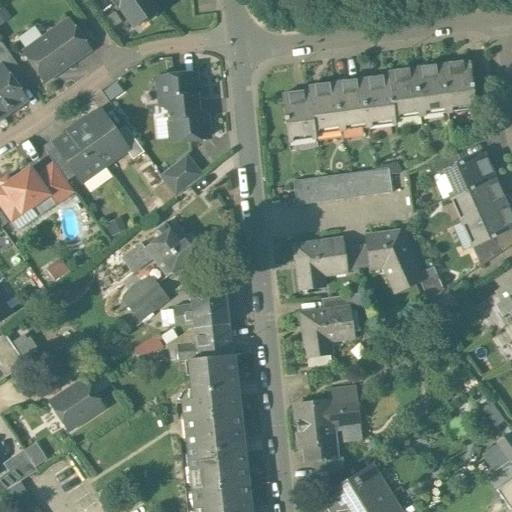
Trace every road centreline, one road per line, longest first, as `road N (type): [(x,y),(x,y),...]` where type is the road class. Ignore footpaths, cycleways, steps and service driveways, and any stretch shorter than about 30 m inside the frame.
road 1 (unclassified): [(241,48),(289,511)]
road 2 (residential): [(241,48),(163,50),(121,64),(0,144)]
road 3 (residential): [(499,17),(241,48)]
